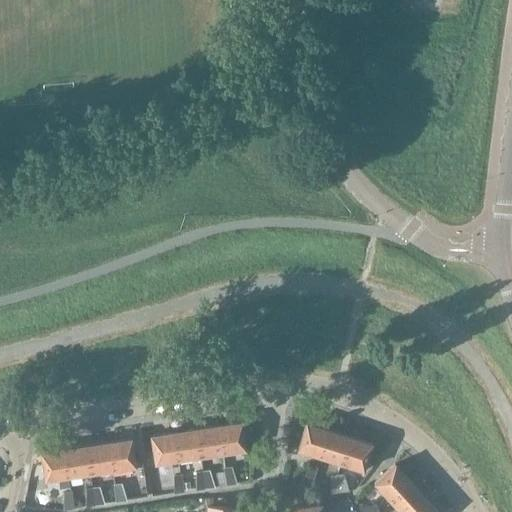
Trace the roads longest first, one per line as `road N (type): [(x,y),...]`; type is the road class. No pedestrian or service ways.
road 1 (residential): [(14,427),(279,388)]
road 2 (residential): [(279,388),(335,397),(395,424),(419,443),(469,511)]
road 3 (residential): [(271,511),(279,388)]
